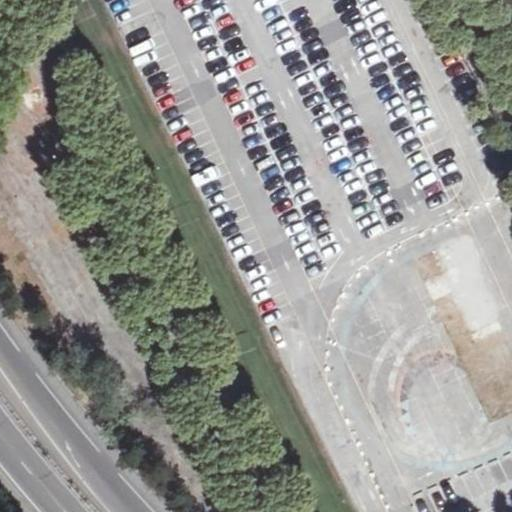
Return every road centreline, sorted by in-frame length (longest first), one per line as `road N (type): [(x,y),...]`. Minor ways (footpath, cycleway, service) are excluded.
road 1 (trunk): [(124,511),(0,358)]
road 2 (residential): [(511,121),(454,0)]
